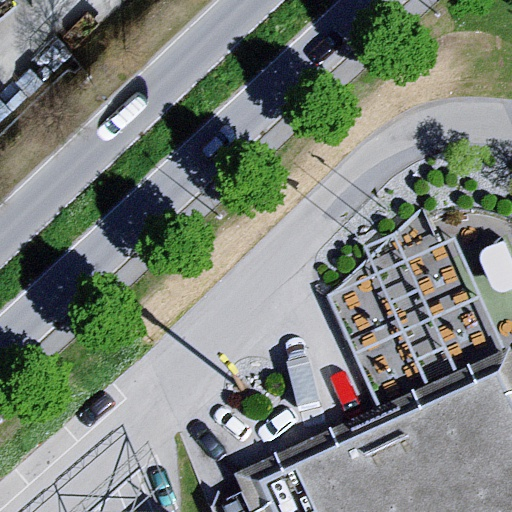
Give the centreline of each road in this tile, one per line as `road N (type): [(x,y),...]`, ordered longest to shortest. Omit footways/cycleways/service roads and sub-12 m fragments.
road 1 (secondary): [(0,342),(367,0)]
road 2 (secondary): [(246,0),(0,234)]
road 3 (unknown): [(273,269),(334,412)]
